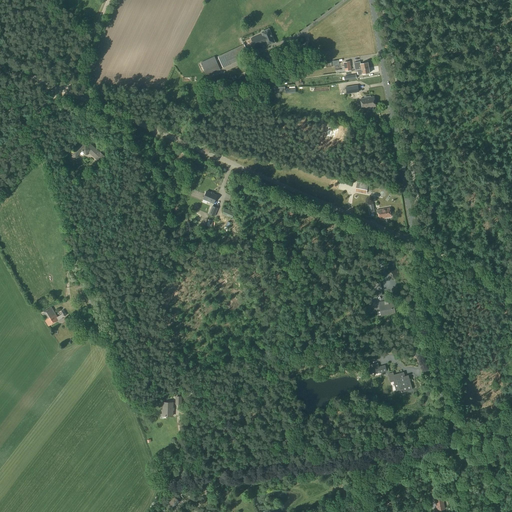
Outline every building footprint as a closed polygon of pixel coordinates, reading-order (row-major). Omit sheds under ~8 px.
[(251,39),(255,49),(267,44),(267,46),(275,43),(269,29),(261,32),(262,34),(251,39)] [(222,68),(241,60),(240,56),(248,53),(244,44),(218,57),(220,61),(217,62),(214,57),(201,63),(207,75),(220,69),(219,68),(222,67),(222,68)] [(336,70),(336,73),(352,70),(350,61),(343,62),(344,66),(342,66),(342,69),(336,70)] [(357,70),(368,68),(368,62),(361,64),(360,61),(354,63),(355,70),(357,70)] [(347,94),(356,93),(357,98),(361,97),(360,93),(359,92),(358,85),(346,87),(347,94)] [(362,109),(375,107),(374,97),(360,99),(362,109)] [(338,129),(328,127),(327,136),(334,137),(335,133),(337,133),(338,129)] [(100,162),(105,157),(100,152),(100,153),(85,140),(72,154),(76,158),(82,150),(86,154),(89,150),(96,156),(95,158),(100,162)] [(77,164),(86,155),(83,151),(73,160),(77,164)] [(367,190),(368,186),(366,185),(366,183),(357,182),(356,189),(365,190),(367,190)] [(214,204),(217,196),(207,191),(203,199),(214,204)] [(214,217),(218,208),(212,206),(208,214),(214,217)] [(232,218),(235,213),(224,208),(222,214),(232,218)] [(379,219),(391,217),(389,208),(377,210),(379,219)] [(92,290),(91,290),(88,291),(87,288),(81,289),(83,293),(84,293),(86,301),(88,300),(91,309),(97,307),(95,298),(94,298),(92,290)] [(379,302),(379,306),(381,316),(395,313),(393,304),(384,305),(384,302),(379,302)] [(51,307),(41,313),(46,320),(45,320),(48,326),(59,320),(63,317),(61,315),(57,317),(51,307)] [(387,371),(385,365),(379,367),(378,363),(369,365),(370,369),(369,369),(370,374),(374,373),(374,374),(380,373),(387,371)] [(402,373),(394,375),(393,372),(388,374),(390,383),(394,381),(395,384),(397,384),(399,390),(403,389),(403,390),(404,391),(405,391),(410,390),(411,389),(411,388),(408,375),(403,377),(402,373)] [(172,416),(173,403),(163,403),(163,416),(172,416)] [(444,509),(442,499),(435,500),(437,511),(444,509)]
